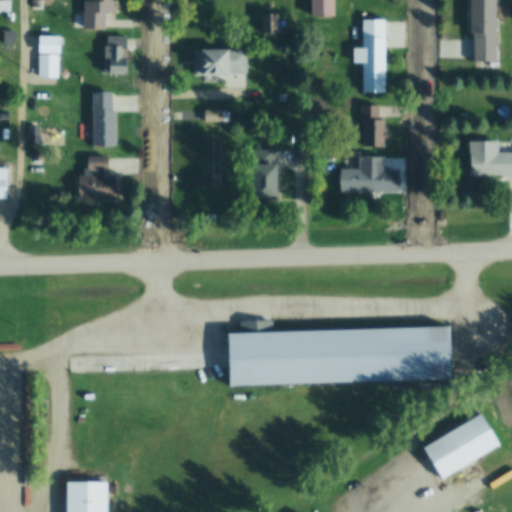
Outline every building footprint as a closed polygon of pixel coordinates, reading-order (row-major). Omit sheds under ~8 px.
[(320,0),(344,0),(344,16),(320,16),(320,0)] [(483,32),(481,32),(481,0),(506,0),(506,32),(505,32),(505,59),(483,59),(483,32)] [(266,13),(284,13),(284,33),(266,33),(266,13)] [(370,63),(362,63),(362,49),(370,49),(370,20),(393,20),(393,94),(370,94),(370,63)] [(6,31),(18,31),(18,45),(6,45),(6,31)] [(111,37),(130,37),(130,74),(109,74),(109,47),(111,47),(111,37)] [(202,49),(253,49),(253,74),(202,74),(202,49)] [(42,55),(61,55),(61,78),(42,78),(42,55)] [(115,93),(116,113),(119,112),(119,147),(95,147),(95,94),(115,93)] [(370,107),(387,107),(388,146),(370,146),(370,107)] [(216,138),(228,138),(228,187),(216,188),(216,138)] [(511,152),(511,176),(478,177),(478,141),(506,141),(506,153),(511,152)] [(289,164),(289,198),(264,198),(264,151),(281,151),(281,165),(289,164)] [(92,158),(111,158),(111,176),(119,176),(119,201),(83,201),(83,176),(87,176),(87,169),(92,169),(92,158)] [(407,171),(407,193),(349,193),(349,171),(367,171),(367,158),(391,158),(391,171),(407,171)] [(229,334),(243,334),(242,323),(276,322),(276,333),(451,327),(453,380),(231,387),(229,334)] [(83,351),(101,351),(101,355),(117,354),(118,378),(75,380),(74,355),(83,355),(83,351)] [(150,352),(188,351),(189,375),(151,376),(150,352)]
